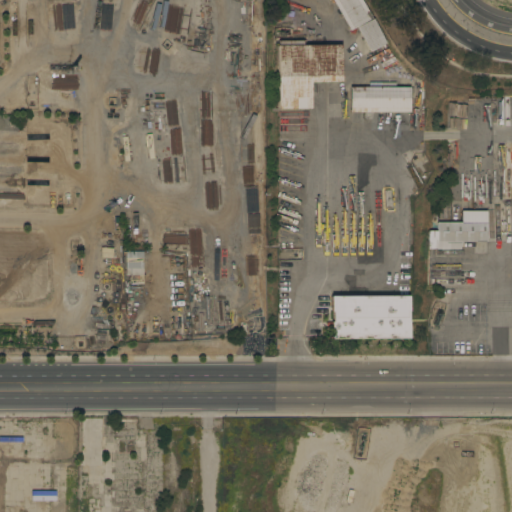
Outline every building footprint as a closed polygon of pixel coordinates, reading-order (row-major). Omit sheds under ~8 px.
[(331,0),(360,0),(371,18),(349,31),(331,0)] [(356,28),(371,19),(385,43),(370,52),(356,28)] [(278,46),(280,46),(280,41),(303,41),(303,46),(341,45),(341,82),(310,82),(310,109),(279,109),(278,46)] [(380,87),(380,82),(395,82),(395,87),(409,87),(409,88),(413,88),(413,93),(409,93),(409,112),(372,112),(372,119),(365,119),(365,112),(350,112),(350,87),(380,87)] [(487,242),(485,242),(485,243),(476,243),(476,242),(462,242),(462,249),(461,249),(461,250),(429,250),(429,231),(438,231),(438,223),(462,223),(462,211),(486,211),(487,242)] [(143,252),(125,252),(125,275),(142,276),(143,252)] [(407,296),(408,311),(407,311),(407,321),(408,321),(408,339),(331,339),(331,327),(328,327),(326,326),(325,325),(326,324),(327,323),(333,323),(332,312),(331,312),(330,297),(407,296)]
